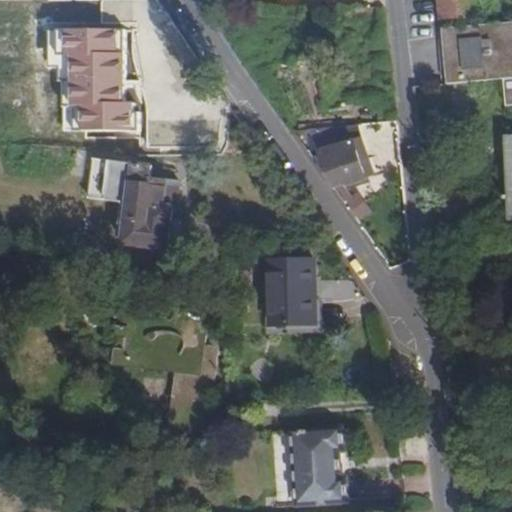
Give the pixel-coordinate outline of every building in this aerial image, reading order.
[(476,0),(442,0),(444,19),(478,15),(476,0)] [(511,24),(446,30),(449,85),(505,80),(507,107),(511,106),(511,24)] [(127,30),(51,30),(51,67),(65,67),(65,131),(144,132),(144,103),(127,102),(127,30)] [(360,136),(358,126),(309,131),(320,146),(360,136)] [(323,152),(334,187),(350,183),(351,185),(367,180),(361,161),(367,159),(363,145),(357,146),(356,143),(323,152)] [(95,160),(90,199),(122,203),(121,212),(127,218),(120,223),(120,236),(126,244),(168,249),(173,209),(177,209),(180,181),(153,178),(154,166),(95,160)] [(314,265),(273,265),(274,325),(317,325),(314,265)] [(179,395),(172,395),(169,417),(176,417),(174,437),(202,440),(204,420),(211,420),(218,351),(204,350),(206,332),(129,323),(129,328),(117,328),(117,339),(127,340),(127,351),(116,350),(114,365),(141,367),(141,371),(157,373),(157,369),(181,371),(179,395)] [(157,369),(157,373),(174,375),(172,395),(179,395),(181,371),(157,369)] [(168,436),(174,437),(176,417),(169,417),(168,436)] [(344,429),(293,433),(299,508),(350,504),(348,482),(341,482),(339,454),(345,453),(344,429)] [(353,479),(352,497),(398,498),(398,480),(353,479)]
